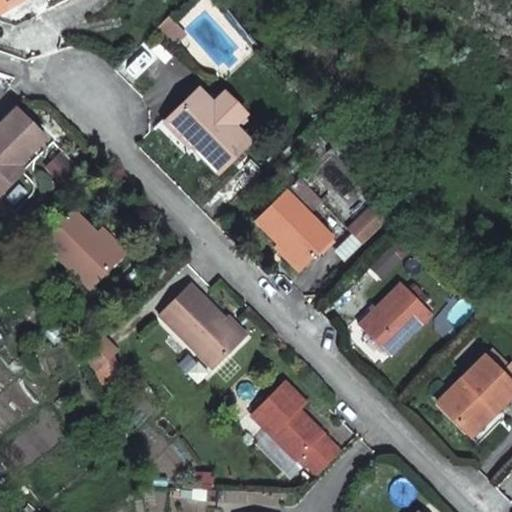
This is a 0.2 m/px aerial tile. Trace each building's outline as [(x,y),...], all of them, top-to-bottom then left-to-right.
[(0,0),(0,9),(4,15),(23,0),(0,0)] [(7,19),(33,0),(23,0),(4,15),(7,19)] [(184,49),(194,40),(176,21),(166,31),(184,49)] [(255,147),(205,96),(173,128),(171,125),(165,131),(168,135),(169,134),(192,157),(197,153),(223,180),(255,147)] [(0,194),(5,199),(21,183),(17,179),(25,171),(51,145),(19,113),(0,131),(0,194)] [(67,160),(53,174),(67,188),(81,174),(67,160)] [(17,179),(21,183),(29,176),(25,171),(17,179)] [(301,186),(289,199),(310,219),(322,207),(301,186)] [(310,219),(289,199),(257,229),(280,251),(276,255),(298,277),(334,243),(310,219)] [(375,213),(351,236),(366,251),(390,228),(375,213)] [(122,266),(98,241),(77,220),(51,245),(96,291),(122,266)] [(105,235),(98,241),(122,266),(130,259),(105,235)] [(192,290),(165,320),(217,373),(245,343),(192,290)] [(433,320),(402,290),(373,319),(360,332),(391,362),(433,320)] [(107,340),(89,358),(98,374),(119,352),(107,340)] [(511,404),(511,386),(489,364),(444,410),(471,437),(494,414),(499,418),(511,404)] [(303,459),(321,477),(346,453),(303,410),(310,404),(288,384),(256,416),(301,462),(303,459)]
